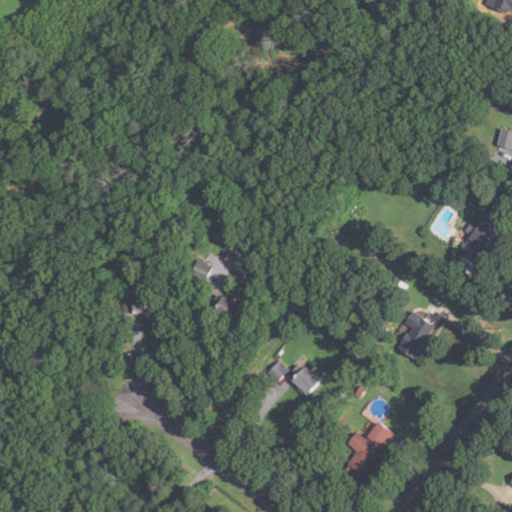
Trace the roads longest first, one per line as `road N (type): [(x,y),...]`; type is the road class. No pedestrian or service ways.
road 1 (residential): [(398,511),(511,363)]
road 2 (residential): [(278,511),(137,404)]
